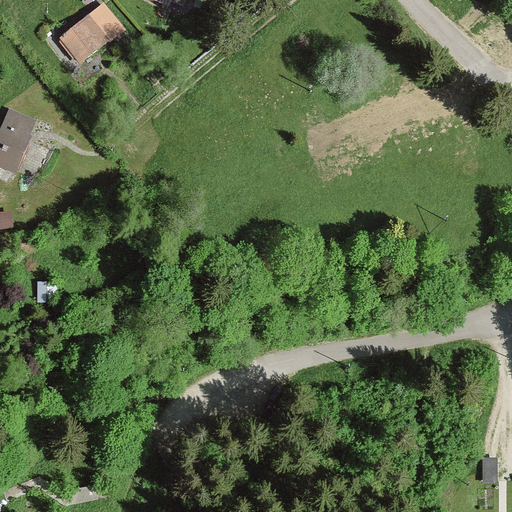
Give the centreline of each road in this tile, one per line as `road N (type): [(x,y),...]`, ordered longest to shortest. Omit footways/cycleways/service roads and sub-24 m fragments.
road 1 (unclassified): [(511,315),(260,364),(181,405),(137,470)]
road 2 (unclassified): [(412,0),(511,89)]
